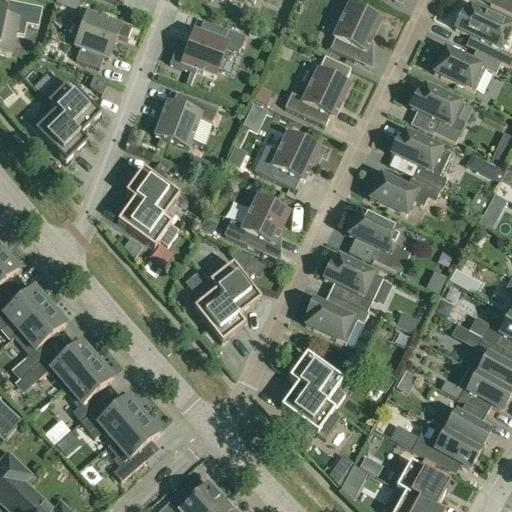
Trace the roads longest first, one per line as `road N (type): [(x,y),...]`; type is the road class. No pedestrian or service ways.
road 1 (residential): [(214,434),(244,395),(428,0)]
road 2 (residential): [(55,255),(87,215),(169,0)]
road 3 (residential): [(214,434),(55,255)]
